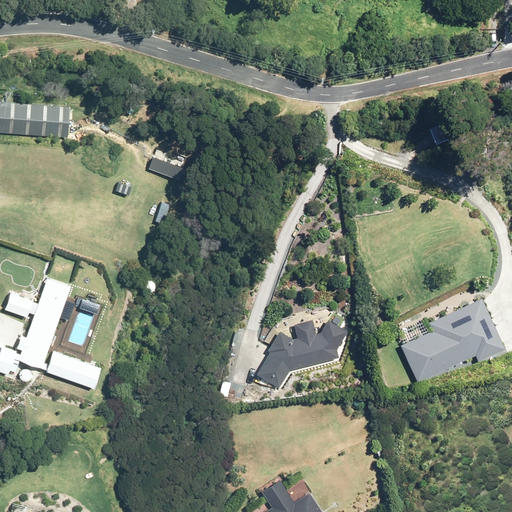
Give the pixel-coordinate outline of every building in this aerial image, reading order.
[(67,104),(0,98),(0,129),(65,134),(67,104)] [(40,365),(68,283),(45,275),(17,357),(40,365)] [(399,343),(416,380),(474,353),(476,358),(503,346),(480,297),(428,321),(431,328),(399,343)] [(326,318),(318,331),(314,332),(311,318),(294,322),(297,336),(292,337),(278,329),(267,348),(269,349),(255,372),(278,386),(290,367),(338,355),(336,346),(346,330),(326,318)] [(13,349),(0,344),(0,370),(5,372),(13,349)] [(99,366),(51,349),(44,369),(92,386),(99,366)] [(21,380),(22,380),(26,381),(27,380),(28,380),(29,379),(30,378),(31,377),(32,376),(32,375),(32,374),(32,373),(32,372),(32,370),(31,369),(31,368),(30,367),(29,367),(28,366),(26,366),(25,366),(24,366),(23,366),(22,367),(20,367),(20,368),(19,369),(18,370),(18,371),(17,372),(17,374),(18,375),(18,376),(18,377),(19,378),(20,379),(21,380)] [(229,380),(220,378),(217,393),(226,395),(229,380)] [(322,511),(308,490),(293,500),(278,477),(260,488),(272,506),(261,511),(322,511)]
